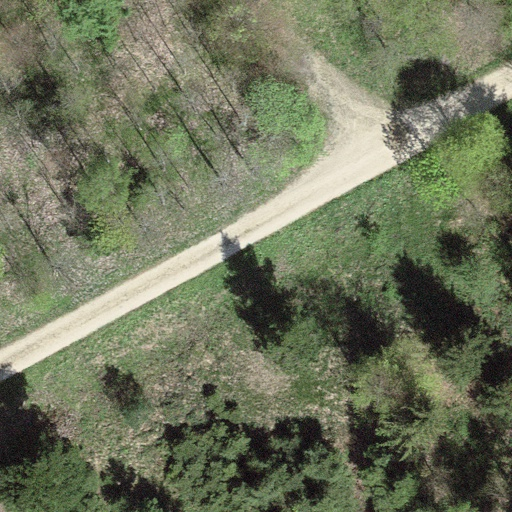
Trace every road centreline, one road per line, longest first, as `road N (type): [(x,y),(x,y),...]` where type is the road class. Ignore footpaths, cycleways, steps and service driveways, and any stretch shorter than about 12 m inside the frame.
road 1 (track): [(511,74),(0,357)]
road 2 (track): [(383,149),(257,0)]
